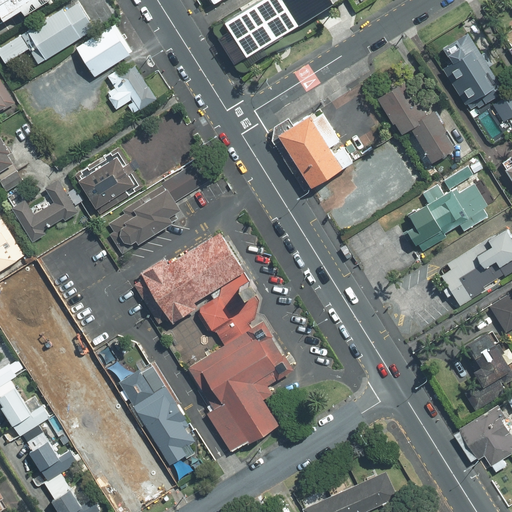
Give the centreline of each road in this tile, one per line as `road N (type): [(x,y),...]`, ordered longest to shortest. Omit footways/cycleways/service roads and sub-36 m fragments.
road 1 (primary): [(235,122),(400,388)]
road 2 (residential): [(400,388),(202,511)]
road 3 (residential): [(431,0),(235,122)]
road 4 (primary): [(400,388),(476,511)]
road 5 (primary): [(158,0),(235,122)]
